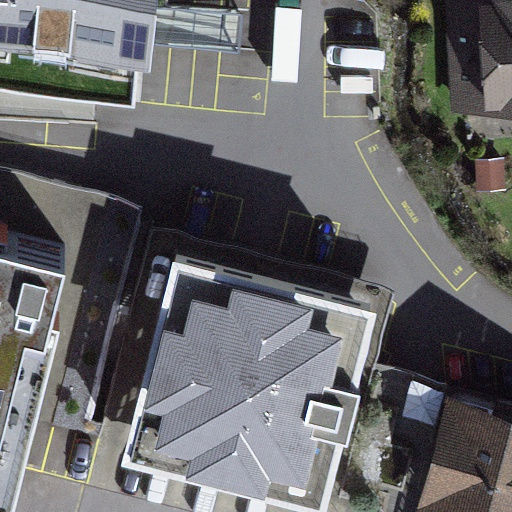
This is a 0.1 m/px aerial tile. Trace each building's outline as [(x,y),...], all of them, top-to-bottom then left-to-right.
[(148,0),(0,0),(0,35),(144,47),(148,0)] [(511,0),(450,0),(458,112),(511,108),(511,0)] [(82,230),(0,208),(0,491),(14,495),(82,230)] [(394,284),(179,233),(131,438),(346,488),(394,284)] [(117,295),(97,418),(126,423),(145,299),(117,295)] [(511,511),(511,392),(453,379),(422,504),(453,511),(511,511)]
